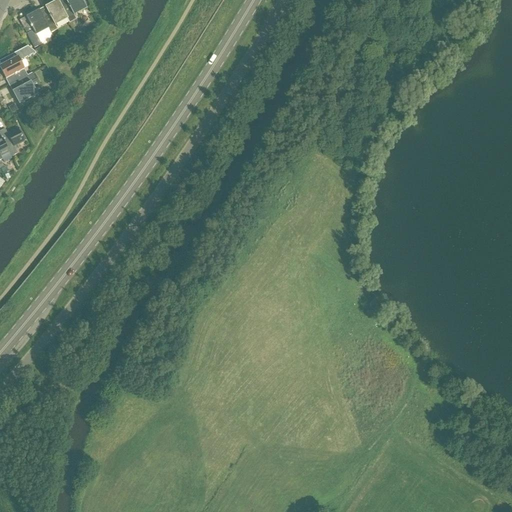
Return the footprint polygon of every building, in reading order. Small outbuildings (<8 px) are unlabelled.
[(69,24),(69,23),(57,0),(38,10),(50,33),(57,30),(54,25),(66,19),(69,24)] [(76,20),(73,15),(85,9),(80,0),(57,0),(69,23),(76,20)] [(50,33),(38,10),(19,20),(28,39),(34,49),(40,45),(35,35),(47,29),(50,33)] [(33,56),(36,54),(35,53),(36,53),(27,46),(0,60),(0,64),(0,66),(0,65),(0,69),(8,85),(27,75),(20,61),(22,60),(22,61),(25,60),(24,59),(27,57),(27,58),(30,57),(29,56),(32,55),(33,56)] [(27,75),(8,85),(18,104),(37,94),(31,82),(35,80),(31,74),(27,76),(27,75)] [(4,129),(0,131),(0,137),(1,139),(8,152),(10,157),(17,154),(14,147),(24,142),(24,141),(26,140),(20,128),(17,130),(17,128),(6,133),(4,129)] [(3,167),(0,169),(3,175),(9,172),(5,166),(3,167)]
